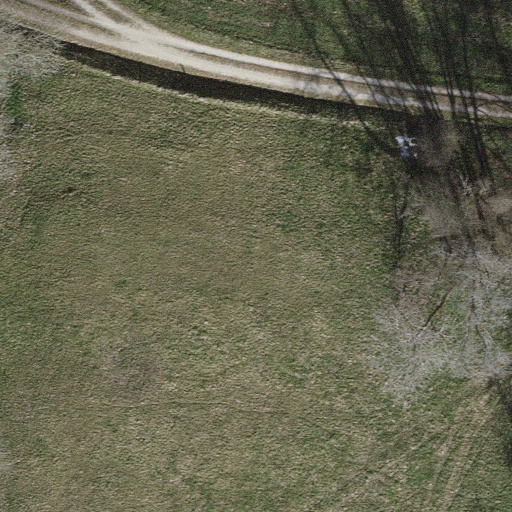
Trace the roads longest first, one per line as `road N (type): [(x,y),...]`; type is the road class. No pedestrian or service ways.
road 1 (track): [(511,109),(314,90),(130,40)]
road 2 (track): [(130,40),(12,0)]
